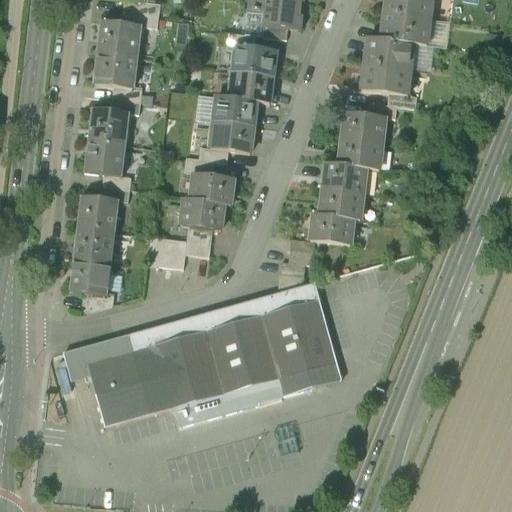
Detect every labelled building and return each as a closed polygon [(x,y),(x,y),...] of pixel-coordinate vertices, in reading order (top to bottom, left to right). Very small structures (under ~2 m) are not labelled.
[(299,5),(266,0),(262,0),(249,0),(248,13),(264,15),(263,26),(295,31),(299,5)] [(429,24),(431,0),(386,0),(384,18),(429,24)] [(429,24),(384,18),(381,44),(413,48),(426,50),(429,24)] [(102,26),(98,57),(135,62),(139,31),(102,26)] [(413,48),(381,44),(368,43),(364,68),(410,73),(413,48)] [(234,49),(231,76),(271,80),(274,53),(234,49)] [(98,57),(94,89),(132,94),(135,62),(98,57)] [(410,73),(364,68),(361,95),(407,100),(410,73)] [(271,80),(231,76),(229,102),(256,105),(268,106),(271,80)] [(253,130),(256,105),(229,102),(216,100),(213,126),(253,130)] [(92,113),(88,144),(125,149),(129,118),(92,113)] [(385,121),(345,117),(342,143),(382,148),(385,121)] [(250,156),(253,130),(213,126),(210,152),(250,156)] [(382,148),(342,143),(339,169),(366,172),(378,174),(382,148)] [(88,144),(84,176),(121,180),(125,149),(88,144)] [(366,172),(339,169),(326,168),(323,194),(363,198),(366,172)] [(231,208),(234,182),(194,177),(191,203),(224,208),(231,208)] [(363,198),(323,194),(320,219),(353,223),(360,224),(363,198)] [(81,200),(77,232),(115,237),(119,205),(81,200)] [(221,235),(224,208),(191,203),(184,202),(181,230),(188,231),(210,233),(221,235)] [(353,223),(320,219),(313,218),(310,246),(315,246),(350,250),(353,223)] [(210,233),(188,231),(186,245),(184,259),(207,261),(210,233)] [(77,232),(73,262),(111,267),(115,237),(77,232)] [(158,270),(162,242),(150,241),(147,269),(158,270)] [(162,242),(158,270),(170,271),(174,244),(162,242)] [(315,246),(310,246),(290,243),(289,254),(314,258),(315,246)] [(183,273),(184,259),(186,245),(174,244),(170,271),(183,273)] [(314,258),(289,254),(287,266),(305,268),(312,269),(314,258)] [(107,300),(111,267),(73,262),(69,296),(107,300)] [(305,268),(287,266),(280,265),(279,278),(304,280),(305,268)] [(277,297),(303,290),(304,280),(279,278),(277,297)] [(88,371),(104,428),(173,409),(179,430),(259,408),(258,407),(318,390),(322,379),(321,374),(336,370),(334,364),(335,364),(320,307),(314,287),(303,290),(277,297),(63,356),(69,376),(88,371)] [(322,379),(318,390),(341,384),(335,364),(334,364),(336,370),(321,374),(322,379)] [(291,429),(273,434),(280,460),(299,455),(291,429)]
